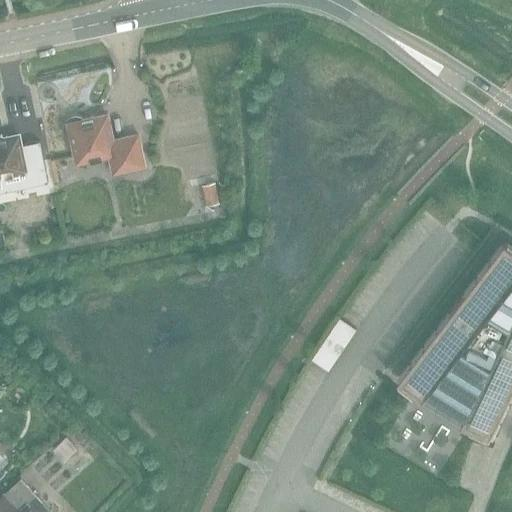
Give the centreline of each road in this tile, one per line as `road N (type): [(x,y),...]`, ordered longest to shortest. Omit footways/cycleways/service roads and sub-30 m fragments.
road 1 (tertiary): [(0,44),(184,4)]
road 2 (tertiary): [(438,71),(326,0)]
